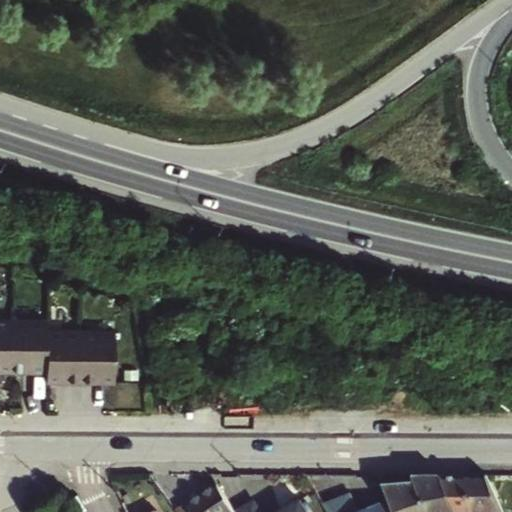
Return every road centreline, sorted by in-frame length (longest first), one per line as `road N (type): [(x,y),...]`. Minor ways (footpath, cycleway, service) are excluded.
road 1 (trunk): [(511,2),(337,121),(274,148),(183,155),(30,139)]
road 2 (trunk): [(511,261),(268,207),(30,139)]
road 3 (tertiary): [(81,445),(511,446)]
road 4 (trunk): [(511,167),(486,133),(477,90),(511,2)]
